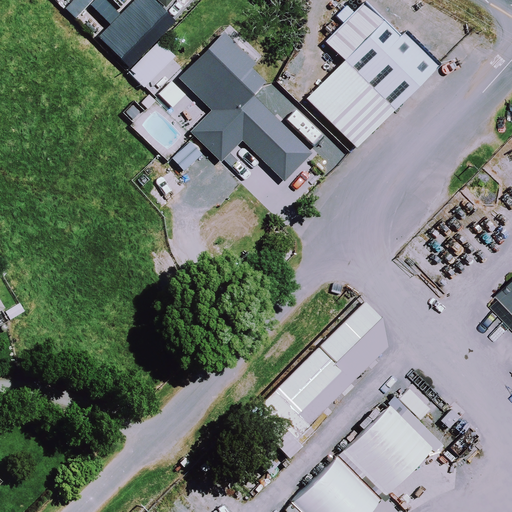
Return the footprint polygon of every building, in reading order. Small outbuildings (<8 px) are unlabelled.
[(158,41),(176,23),(162,9),(170,0),(128,0),(103,26),(111,34),(100,45),(128,72),(158,41)] [(457,82),(379,8),(342,46),(379,82),(346,117),(386,156),(457,82)] [(172,160),(196,182),(242,133),(232,123),(272,80),(221,32),(181,75),(218,110),(172,160)] [(268,90),(256,119),(273,126),(285,98),(268,90)] [(511,252),(488,276),(511,300),(511,252)] [(382,331),(346,327),(342,358),(378,363),(382,331)] [(429,452),(387,409),(335,461),(378,503),(429,452)] [(490,453),(463,427),(433,458),(471,496),(488,478),(477,466),(490,453)] [(375,511),(356,493),(338,511),(375,511)]
